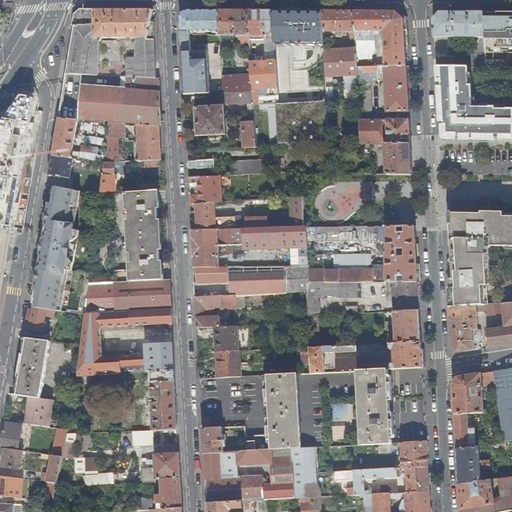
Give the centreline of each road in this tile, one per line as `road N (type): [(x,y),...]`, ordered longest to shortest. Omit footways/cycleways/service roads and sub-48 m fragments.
road 1 (residential): [(195,511),(165,0)]
road 2 (tertiary): [(417,0),(437,369)]
road 3 (residential): [(25,60),(46,97),(0,367)]
road 4 (tertiary): [(437,369),(446,511)]
